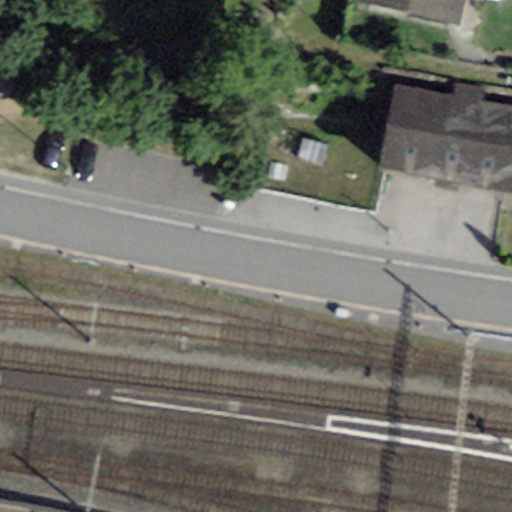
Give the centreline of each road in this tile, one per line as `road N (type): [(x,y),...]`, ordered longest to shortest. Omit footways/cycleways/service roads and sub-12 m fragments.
road 1 (residential): [(0,208),(511,304)]
road 2 (track): [(511,86),(104,0)]
